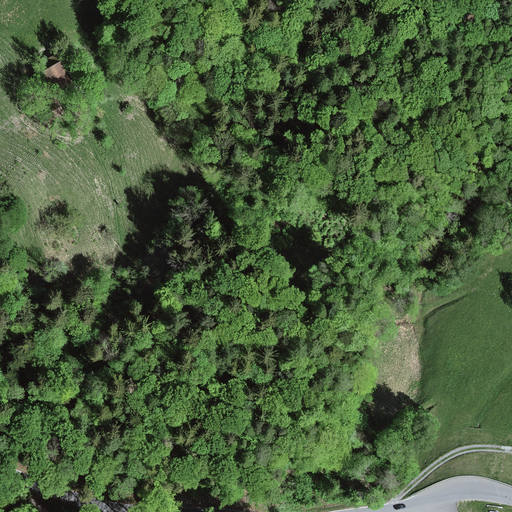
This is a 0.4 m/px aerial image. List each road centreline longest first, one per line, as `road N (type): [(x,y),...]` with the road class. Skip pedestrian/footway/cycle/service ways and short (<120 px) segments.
road 1 (tertiary): [(0,471),(118,506),(176,511)]
road 2 (track): [(387,511),(448,456),(511,450)]
road 3 (tertiary): [(380,511),(467,490),(511,496)]
road 4 (track): [(511,296),(476,290),(419,313),(396,307)]
